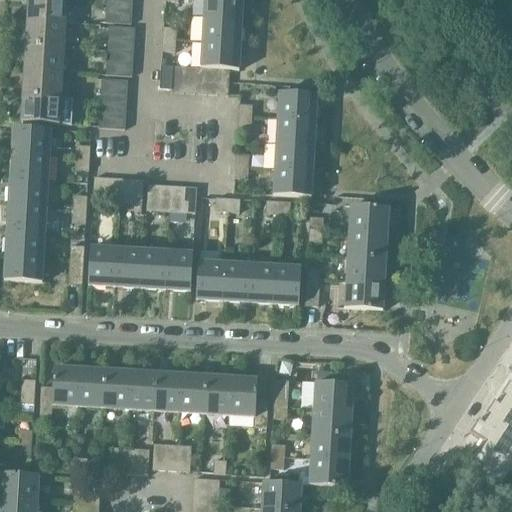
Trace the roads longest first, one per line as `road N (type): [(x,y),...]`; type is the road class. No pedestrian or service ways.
road 1 (residential): [(455,410),(372,352),(0,328)]
road 2 (residential): [(511,207),(401,90),(341,0)]
road 3 (residential): [(455,410),(388,511)]
